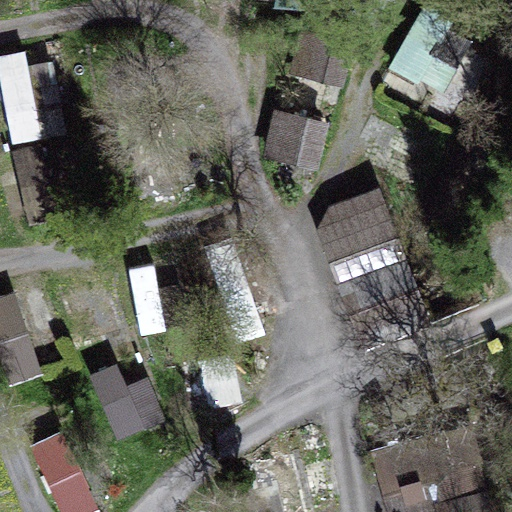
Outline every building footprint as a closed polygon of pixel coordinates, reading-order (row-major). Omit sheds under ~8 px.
[(423,5),(395,72),(449,95),(477,28),(423,5)] [(337,83),(346,48),(301,38),(293,72),(337,83)] [(0,55),(0,65),(17,141),(50,134),(31,48),(0,55)] [(318,169),(329,119),(277,107),(265,157),(318,169)] [(425,317),(373,198),(321,220),(374,339),(425,317)] [(186,325),(173,260),(130,269),(143,334),(186,325)] [(281,271),(247,281),(261,326),(295,317),(281,271)] [(62,292),(81,351),(127,337),(109,277),(62,292)] [(15,290),(0,296),(0,340),(16,382),(47,370),(15,290)] [(286,386),(313,378),(295,320),(268,328),(286,386)] [(185,371),(189,409),(247,403),(242,365),(185,371)] [(171,417),(151,374),(123,387),(114,367),(92,377),(120,440),(171,417)] [(68,428),(32,443),(61,511),(96,511),(102,509),(68,428)] [(466,436),(378,458),(391,511),(449,511),(447,501),(480,493),(466,436)] [(278,511),(322,511),(336,510),(327,459),(272,468),(278,511)]
